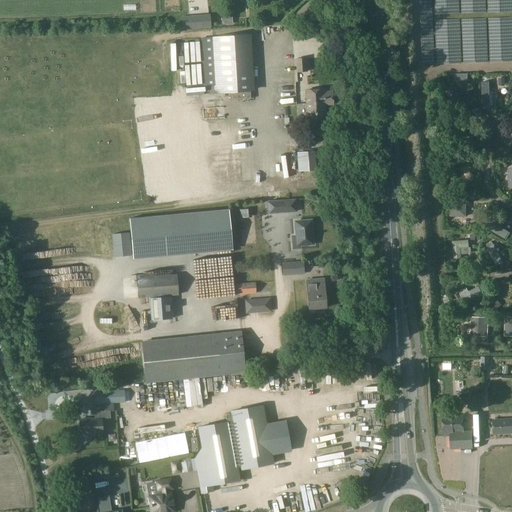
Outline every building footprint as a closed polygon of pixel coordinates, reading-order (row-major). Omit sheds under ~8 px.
[(231,15),(220,16),(221,25),(232,24),(231,15)] [(210,16),(182,18),(183,30),(211,28),(210,16)] [(212,72),(210,38),(200,38),(203,86),(208,85),(209,94),(213,94),(229,93),(230,101),(250,100),(250,92),(255,92),(254,70),(212,72)] [(296,73),(307,72),(306,58),(295,58),(296,73)] [(323,92),(322,89),(306,91),(307,104),(323,102),(323,105),(332,104),(331,91),(323,92)] [(323,102),(307,104),(308,120),(325,119),(323,105),(323,102)] [(296,152),(297,158),(298,171),(316,170),(314,151),(299,152),(296,152)] [(318,181),(327,181),(326,168),(318,169),(318,181)] [(251,171),(239,171),(240,188),(251,188),(251,171)] [(313,219),(311,192),(296,193),(298,220),(313,219)] [(465,198),(451,198),(451,217),(465,217),(465,198)] [(290,212),(289,200),(275,201),(276,213),(290,212)] [(129,219),(133,259),(232,250),(229,210),(129,219)] [(487,229),(505,240),(509,233),(498,227),(502,219),(495,215),(487,229)] [(311,221),(295,222),(296,237),(292,237),(293,249),(300,248),(299,246),(313,245),(311,221)] [(452,242),(453,261),(461,261),(460,255),(467,254),(466,241),(452,242)] [(287,263),(288,274),(309,272),(308,261),(287,263)] [(137,298),(158,297),(176,295),(175,274),(135,277),(137,298)] [(308,308),(324,307),(322,278),(306,280),(308,308)] [(254,284),(234,285),(235,295),(255,294),(254,284)] [(459,292),(458,292),(463,302),(464,302),(481,294),(478,288),(468,292),(466,289),(459,292)] [(245,301),(246,313),(270,311),(269,299),(245,301)] [(160,324),(172,324),(171,306),(159,306),(160,324)] [(511,317),(504,317),(503,336),(511,335),(511,317)] [(488,319),(471,318),(470,336),(487,337),(488,319)] [(480,366),(489,366),(490,357),(480,357),(480,366)] [(235,364),(235,372),(234,372),(234,380),(243,381),(243,364),(235,364)] [(124,390),(94,392),(95,404),(125,403),(124,390)] [(467,399),(468,412),(477,411),(477,409),(483,409),(483,399),(477,399),(467,399)] [(198,428),(202,448),(195,459),(199,486),(208,484),(208,486),(230,482),(238,480),(236,467),(241,466),(241,470),(273,464),(271,454),(291,451),(285,422),(266,426),(262,406),(231,412),(231,415),(226,416),(227,423),(198,428)] [(449,433),(463,432),(462,416),(441,417),(442,437),(449,437),(449,433)] [(101,419),(95,419),(79,420),(80,435),(102,434),(101,419)] [(511,432),(511,419),(492,421),(493,434),(511,432)] [(463,432),(449,433),(449,437),(450,449),(459,449),(472,448),(471,432),(463,432)] [(197,470),(195,459),(190,460),(190,458),(185,459),(186,462),(180,463),(182,473),(197,470)] [(357,481),(356,470),(344,470),(344,482),(357,481)] [(104,471),(94,473),(95,480),(105,478),(104,471)] [(151,511),(170,511),(172,511),(173,511),(170,494),(168,494),(168,489),(172,488),(170,480),(156,482),(157,491),(162,490),(162,495),(149,498),(151,511)] [(79,491),(71,491),(72,500),(81,499),(80,490),(79,491)] [(318,511),(320,511),(324,509),(315,500),(311,503),(318,511)]
